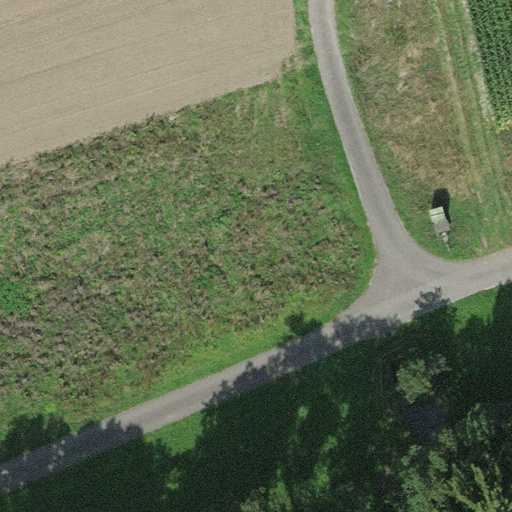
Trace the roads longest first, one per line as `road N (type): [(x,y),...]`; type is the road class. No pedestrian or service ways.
road 1 (track): [(511,268),(0,485)]
road 2 (track): [(323,0),(328,62),(426,303)]
